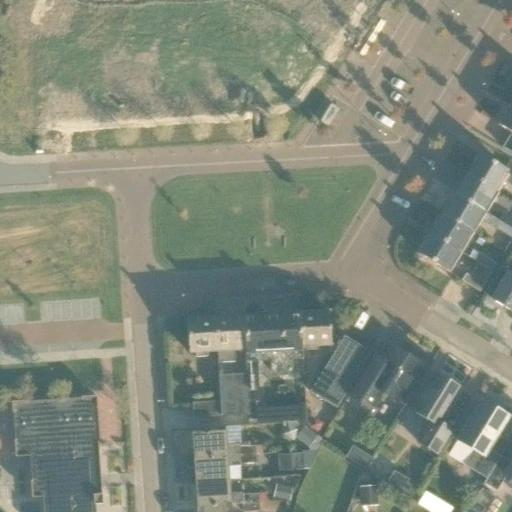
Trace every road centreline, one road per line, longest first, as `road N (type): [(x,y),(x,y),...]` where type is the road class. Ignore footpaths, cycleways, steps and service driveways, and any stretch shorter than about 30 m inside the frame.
road 1 (residential): [(135,170),(395,163)]
road 2 (residential): [(155,511),(141,289)]
road 3 (residential): [(323,281),(371,290),(511,376)]
road 4 (residential): [(395,163),(494,0)]
road 5 (residential): [(141,289),(323,281)]
road 6 (residential): [(323,281),(395,163)]
road 7 (residential): [(0,177),(135,170)]
